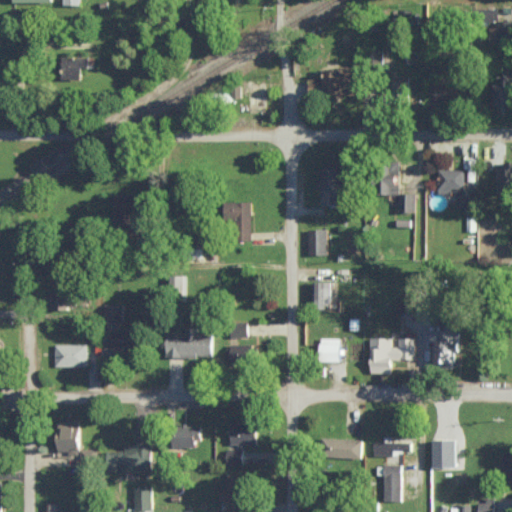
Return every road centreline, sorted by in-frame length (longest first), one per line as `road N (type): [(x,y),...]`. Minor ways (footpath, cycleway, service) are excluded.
road 1 (residential): [(288,511),(287,135),(278,0)]
road 2 (residential): [(511,395),(0,390)]
road 3 (residential): [(511,135),(0,136)]
road 4 (residential): [(27,511),(28,272)]
road 5 (residential): [(186,0),(190,60),(77,136)]
